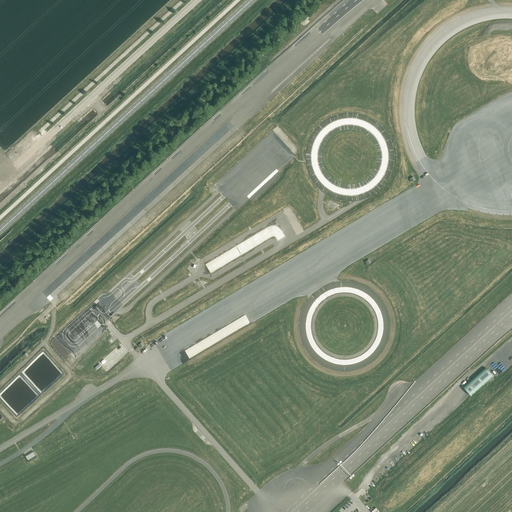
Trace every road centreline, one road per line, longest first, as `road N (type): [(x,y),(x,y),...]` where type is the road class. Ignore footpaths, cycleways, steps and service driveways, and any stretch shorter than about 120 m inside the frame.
road 1 (secondary): [(0,230),(251,0)]
road 2 (unclassified): [(31,154),(198,0)]
